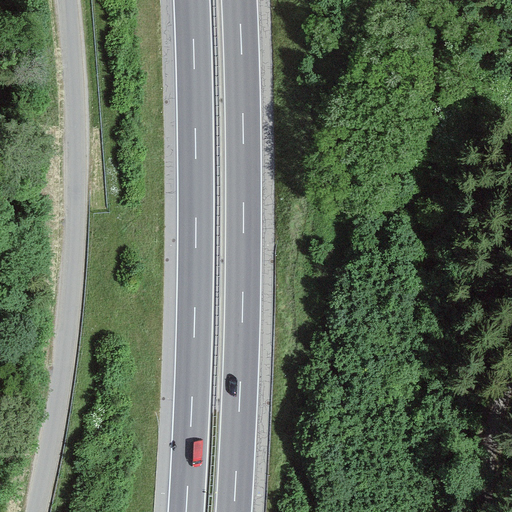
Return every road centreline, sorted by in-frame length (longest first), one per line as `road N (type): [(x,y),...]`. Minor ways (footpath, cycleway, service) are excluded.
road 1 (unclassified): [(66,0),(72,297),(37,511)]
road 2 (motorway): [(230,511),(240,223),(236,0)]
road 3 (motorway): [(189,0),(184,511)]
road 4 (unclassified): [(487,511),(487,449),(511,371)]
